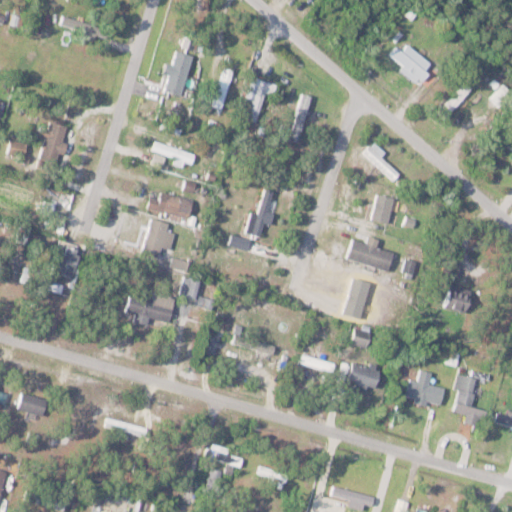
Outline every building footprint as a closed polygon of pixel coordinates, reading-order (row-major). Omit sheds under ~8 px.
[(389,55),(417,82),(433,66),(409,42),(402,50),(397,46),(389,55)] [(181,94),(191,54),(175,50),(171,64),(169,64),(162,89),(181,94)] [(232,69),(225,66),(213,105),(220,107),(232,69)] [(273,94),(276,83),(251,76),(245,95),(253,98),(246,119),(255,121),(264,92),(273,94)] [(472,88),(465,82),(437,113),(444,119),(472,88)] [(490,98),(499,106),(511,91),(503,84),(490,98)] [(289,138),(298,140),(310,95),(301,92),(289,138)] [(70,126),(49,120),(47,127),(41,125),(37,136),(44,138),(38,157),(59,162),(70,126)] [(29,142),(10,138),(6,157),(26,160),(29,142)] [(194,152),(154,140),(151,149),(191,162),(194,152)] [(380,155),(384,151),(372,141),(362,152),(393,180),(399,173),(380,155)] [(263,236),(274,190),(261,187),(249,233),(263,236)] [(192,197),(160,191),(159,198),(149,196),(147,207),(188,215),(192,197)] [(397,198),(377,193),(370,218),(390,223),(397,198)] [(166,230),(168,222),(150,218),(141,251),(159,256),(161,246),(170,248),(174,231),(166,230)] [(229,243),(246,249),(249,240),(232,234),(229,243)] [(346,258),(388,269),(393,251),(376,247),(379,238),(368,236),(367,242),(351,238),(346,258)] [(71,278),(85,251),(63,240),(50,267),(71,278)] [(21,282),(60,293),(64,280),(24,268),(21,282)] [(199,279),(185,275),(179,294),(193,299),(199,279)] [(444,305),(465,312),(472,290),(450,284),(444,305)] [(133,319),(147,324),(150,317),(167,322),(176,296),(155,290),(152,299),(130,292),(124,310),(135,313),(133,319)] [(213,300),(198,295),(195,304),(210,308),(213,300)] [(366,348),(372,331),(356,325),(350,342),(366,348)] [(275,347),(236,333),(233,341),(272,355),(275,347)] [(375,387),(380,370),(353,361),(347,379),(375,387)] [(410,369),(407,401),(442,404),(443,386),(430,384),(431,371),(410,369)] [(476,378),(457,374),(454,387),(458,388),(453,411),(466,413),(464,422),(480,426),(484,409),(470,406),(476,378)] [(43,415),(48,399),(21,391),(17,408),(43,415)] [(511,426),(511,416),(498,410),(495,418),(511,426)] [(283,488),(288,473),(261,464),(256,479),(283,488)] [(0,496),(8,470),(0,468),(0,496)]
